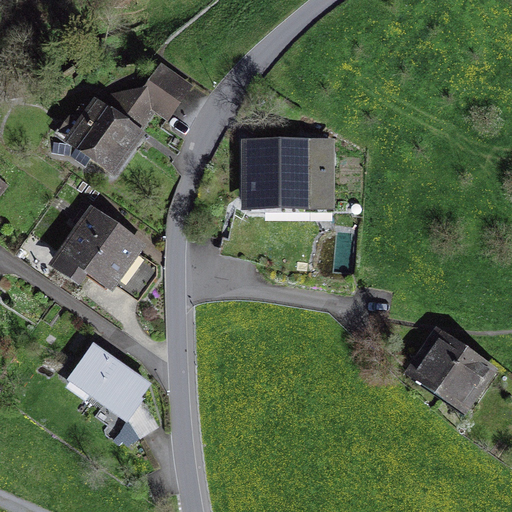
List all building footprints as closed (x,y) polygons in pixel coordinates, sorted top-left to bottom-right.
[(143,89),(110,95),(103,105),(95,99),(64,144),(115,180),(147,135),(144,132),(155,114),(168,123),(195,87),(160,64),(143,89)] [(335,141),(242,142),(242,212),(334,211),(335,141)] [(0,180),(0,197),(9,187),(0,180)] [(147,247),(91,207),(48,268),(79,289),(87,277),(113,294),(116,289),(139,304),(158,278),(157,267),(140,256),(147,247)] [(498,371),(437,329),(403,373),(465,418),(498,371)] [(152,386),(94,344),(66,383),(127,426),(129,424),(140,441),(159,429),(143,399),(152,386)]
